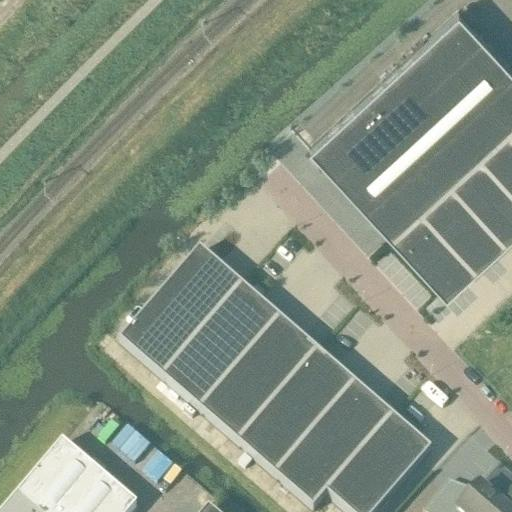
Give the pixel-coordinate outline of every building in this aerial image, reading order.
[(511,69),(458,11),(309,148),(314,154),(323,164),(446,297),(511,235),(511,69)] [(199,254),(119,346),(309,511),(313,511),(325,499),(340,511),(379,511),(430,454),(199,254)] [(511,302),(478,334),(497,354),(511,339),(511,302)] [(61,446),(4,511),(132,511),(135,509),(61,446)] [(489,511),(498,502),(479,485),(466,501),(447,484),(422,511),(489,511)] [(510,511),(498,502),(489,511),(510,511)]
